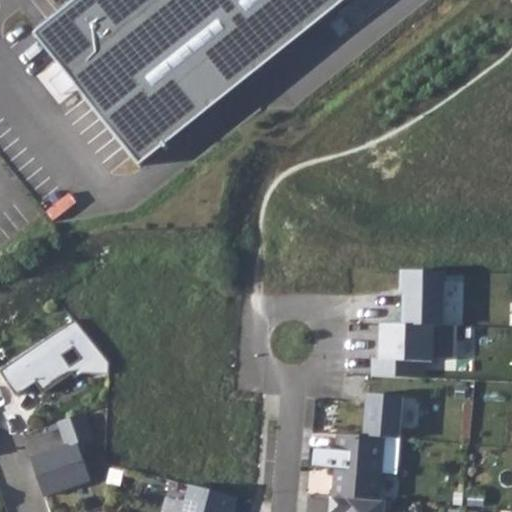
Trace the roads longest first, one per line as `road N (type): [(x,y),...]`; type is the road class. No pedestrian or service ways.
road 1 (residential): [(292,380),(325,380),(327,310),(258,308),(253,378)]
road 2 (residential): [(285,511),(292,380)]
